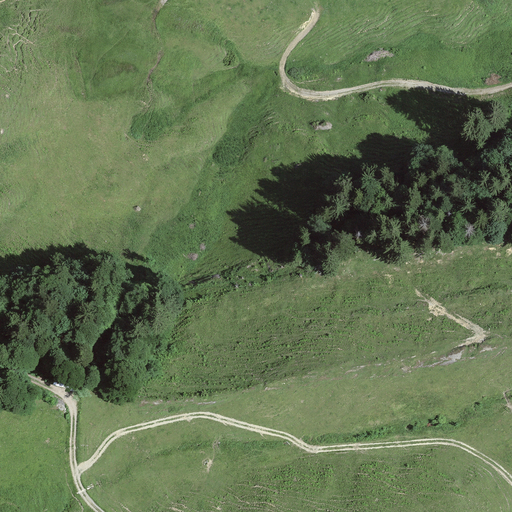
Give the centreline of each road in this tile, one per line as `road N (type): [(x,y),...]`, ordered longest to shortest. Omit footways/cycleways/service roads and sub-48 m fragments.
road 1 (track): [(76,474),(131,428),(203,413),(290,436),(307,450),(463,444),(511,479)]
road 2 (track): [(318,0),(316,16),(282,61),(291,86),(334,93),(389,81),(511,85)]
road 3 (track): [(98,511),(76,474),(71,405),(62,392),(0,362)]
